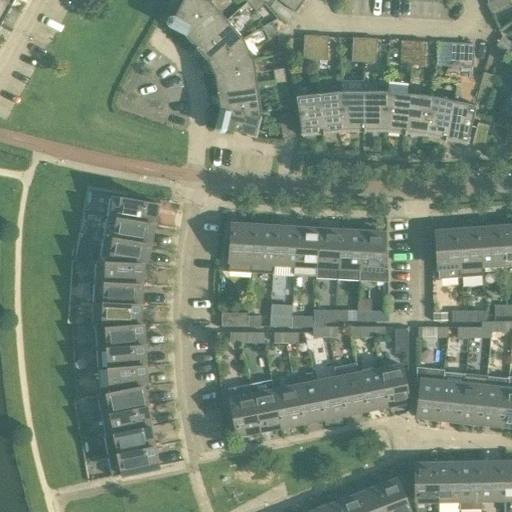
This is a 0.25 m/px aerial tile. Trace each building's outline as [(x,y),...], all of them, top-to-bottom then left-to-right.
[(206,0),(183,0),(175,16),(173,15),(172,15),(171,15),(169,16),(168,17),(167,18),(166,20),(166,21),(166,23),(167,24),(167,26),(186,35),(211,2),(206,0)] [(260,0),(252,0),(249,3),(257,13),(265,5),(260,0)] [(303,3),(297,0),(277,0),(295,13),(303,3)] [(492,15),(511,6),(511,2),(511,0),(496,0),(487,4),(492,15)] [(0,1),(0,24),(1,25),(11,7),(0,1)] [(211,2),(186,35),(193,44),(196,41),(199,45),(196,48),(227,21),(211,2)] [(244,40),(227,21),(196,48),(197,48),(200,46),(203,49),(200,51),(208,60),(244,40)] [(269,40),(278,35),(272,23),(262,28),(269,40)] [(315,61),(316,37),(304,36),(303,60),(315,61)] [(328,37),(316,37),(315,61),(327,61),(328,37)] [(508,54),(511,47),(511,43),(503,37),(497,46),(508,54)] [(364,63),(365,39),(353,38),(352,62),(364,63)] [(365,39),(364,63),(376,64),(377,40),(365,39)] [(254,62),(244,40),(208,60),(213,71),(216,70),(218,74),(215,75),(215,76),(254,62)] [(412,65),(413,41),(401,41),(400,65),(412,65)] [(425,42),(413,41),(412,65),(424,66),(425,42)] [(461,68),(462,44),(450,43),(449,67),(461,68)] [(462,44),(461,68),(473,69),(474,45),(462,44)] [(258,87),(254,62),(215,76),(217,87),(220,87),(221,91),(217,92),(217,93),(258,87)] [(276,84),(286,82),(284,69),(273,71),(276,84)] [(481,87),(491,89),(495,76),(484,74),(481,87)] [(289,95),(286,82),(276,84),(278,97),(289,95)] [(261,111),(258,87),(217,93),(221,93),(222,97),(218,98),(220,109),(261,111)] [(491,89),(481,87),(477,100),(488,102),(491,89)] [(342,92),(319,94),(324,135),(324,131),(328,131),(329,134),(344,132),(342,92)] [(364,92),(342,92),(344,132),(359,132),(359,129),(364,129),(364,133),(364,92)] [(364,92),(364,133),(365,133),(365,129),(369,129),(369,132),(385,132),(387,92),(364,92)] [(409,94),(387,92),(385,132),(400,134),(400,131),(405,131),(404,135),(405,135),(409,94)] [(324,135),(319,94),(296,97),(302,137),(318,135),(318,132),(322,131),(323,135),(324,135)] [(432,97),(409,94),(405,135),(406,135),(406,131),(411,132),(410,135),(425,136),(432,97)] [(454,101),(432,97),(425,136),(440,140),(441,136),(445,137),(445,141),(454,101)] [(477,106),(454,101),(445,141),(446,142),(446,138),(451,138),(450,142),(466,145),(477,106)] [(220,109),(217,121),(215,129),(216,131),(217,132),(219,133),(220,133),(222,133),(223,133),(224,133),(225,132),(226,131),(227,129),(255,136),(261,111),(220,109)] [(283,140),(295,138),(292,114),(280,116),(283,140)] [(484,150),(490,126),(478,123),(472,146),(484,150)] [(153,225),(154,224),(157,206),(158,206),(158,204),(111,197),(109,214),(108,214),(108,218),(153,225)] [(153,225),(108,218),(105,234),(104,234),(104,238),(150,245),(150,244),(153,226),(154,226),(155,225),(154,224),(153,225)] [(251,274),(254,226),(232,225),(229,272),(251,274)] [(254,226),(251,274),(274,275),(274,264),(276,227),(254,226)] [(511,226),(501,227),(504,264),(511,263),(511,226)] [(297,229),(276,227),(274,264),(294,266),(295,266),(297,229)] [(501,227),(479,229),(482,266),(483,266),(504,264),(501,227)] [(295,266),(294,266),(293,275),(316,276),(319,230),(297,229),(295,266)] [(479,229),(458,231),(461,278),(484,276),(483,266),(482,266),(479,229)] [(316,276),(316,278),(337,280),(340,231),(319,230),(316,276)] [(340,231),(337,280),(359,281),(362,232),(340,231)] [(461,278),(458,231),(436,232),(436,233),(435,233),(439,280),(461,278)] [(362,232),(359,281),(388,282),(388,270),(382,269),(384,234),(384,233),(362,232)] [(104,238),(100,263),(99,263),(142,265),(142,266),(147,267),(147,265),(146,264),(149,246),(150,246),(151,245),(150,244),(150,245),(104,238)] [(95,280),(95,283),(141,285),(142,266),(142,265),(99,263),(100,263),(96,262),(95,280)] [(141,285),(95,283),(94,300),(94,304),(140,305),(141,286),(142,286),(142,285),(141,285)] [(140,305),(94,304),(93,325),(96,325),(96,324),(139,326),(139,325),(140,307),(141,307),(141,305),(140,305)] [(507,316),(507,306),(495,306),(495,316),(507,316)] [(336,322),(336,312),(315,312),(315,322),(336,322)] [(348,312),(336,312),(336,322),(348,322),(348,312)] [(369,322),(369,312),(357,312),(357,322),(369,322)] [(464,322),(464,312),(452,312),(452,322),(464,322)] [(464,312),(464,322),(486,322),(486,312),(464,312)] [(249,318),(248,318),(248,314),(221,314),(221,327),(249,328),(249,318)] [(261,318),(249,318),(249,328),(261,328),(261,318)] [(292,318),(280,318),(270,318),(270,328),(292,328),(292,318)] [(312,318),(292,318),(292,328),(304,328),(312,328),(312,318)] [(482,322),(482,338),(491,338),(491,322),(482,322)] [(511,322),(502,322),(491,322),(491,332),(511,332),(511,322)] [(143,325),(139,325),(139,326),(96,324),(96,325),(98,346),(97,347),(98,350),(144,346),(144,345),(143,327),(143,325)] [(325,338),(325,328),(313,328),(313,338),(325,338)] [(325,328),(325,338),(337,338),(337,328),(325,328)] [(373,338),(373,328),(352,328),(352,338),(373,338)] [(385,328),(373,328),(373,338),(376,338),(377,344),(386,342),(385,338),(385,328)] [(448,328),(431,328),(418,328),(418,338),(448,338),(448,328)] [(470,338),(470,328),(458,328),(458,338),(470,338)] [(470,328),(470,338),(482,338),(482,328),(470,328)] [(408,329),(396,329),(396,354),(408,354),(408,329)] [(242,344),(242,334),(230,334),(230,344),(242,344)] [(242,334),(242,344),(265,344),(263,334),(242,334)] [(286,344),(286,334),(274,334),(274,344),(286,344)] [(286,334),(286,344),(298,344),(298,334),(286,334)] [(144,345),(144,346),(98,350),(99,367),(98,367),(99,370),(145,367),(145,366),(144,347),(145,347),(145,345),(144,345)] [(446,371),(466,372),(467,361),(447,360),(446,371)] [(359,374),(357,364),(356,364),(356,366),(337,370),(336,368),(334,368),(337,378),(345,415),(366,410),(359,374)] [(401,365),(380,370),(387,406),(408,402),(409,401),(402,366),(401,366),(401,365)] [(145,367),(99,370),(101,395),(101,396),(143,388),(143,389),(147,388),(147,386),(146,386),(145,367),(146,367),(146,366),(145,366),(145,367)] [(440,419),(444,373),(444,370),(417,367),(417,381),(421,381),(417,416),(418,417),(440,419)] [(380,370),(359,374),(366,410),(387,406),(380,370)] [(465,375),(444,373),(440,419),(461,421),(466,375),(465,375)] [(466,375),(461,421),(483,424),(487,378),(488,378),(488,376),(465,374),(465,375),(466,375)] [(337,378),(316,383),(323,419),(345,415),(337,378)] [(509,380),(488,378),(487,378),(483,424),(504,426),(508,389),(509,380)] [(272,380),(251,385),(259,432),(281,427),(274,391),(272,380)] [(316,383),(295,387),(302,423),(323,419),(316,383)] [(259,432),(251,385),(249,385),(249,386),(230,390),(230,389),(228,389),(238,436),(259,432)] [(295,387),(274,391),(281,427),(302,423),(295,387)] [(101,396),(101,395),(98,396),(101,413),(101,417),(147,407),(143,389),(143,388),(101,396)] [(147,407),(101,417),(105,433),(104,434),(105,437),(150,428),(150,427),(147,408),(148,408),(148,407),(147,407)] [(150,427),(150,428),(105,437),(108,454),(109,457),(154,448),(154,447),(150,429),(152,428),(151,427),(150,427)] [(154,447),(154,448),(109,457),(113,478),(159,468),(159,467),(158,467),(154,449),(155,448),(155,447),(154,447)] [(511,462),(503,463),(504,500),(511,499),(511,462)] [(460,501),(459,501),(459,510),(482,510),(481,500),(482,500),(481,463),(459,464),(460,501)] [(504,500),(503,463),(481,463),(482,500),(504,500)] [(439,501),(438,464),(416,465),(415,465),(416,501),(417,501),(417,502),(439,501)] [(460,501),(459,464),(438,464),(439,501),(459,501),(460,501)] [(377,488),(386,511),(410,511),(398,480),(397,480),(377,488)] [(386,511),(377,488),(357,496),(363,511),(386,511)] [(363,511),(357,496),(337,503),(340,511),(363,511)] [(340,511),(337,503),(317,511),(316,511),(340,511)]
